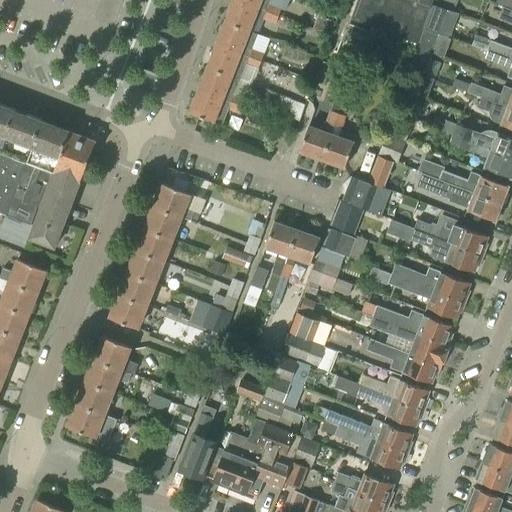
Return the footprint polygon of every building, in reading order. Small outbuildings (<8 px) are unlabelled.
[(239,0),(231,0),(224,20),(249,30),(258,34),(264,19),(267,10),(258,7),(239,0)] [(270,3),(270,0),(239,0),(258,7),(267,10),(270,3)] [(357,0),(351,18),(415,42),(430,2),(434,3),(447,8),(453,11),(457,0),(357,0)] [(267,10),(278,15),(281,7),(270,3),(267,10)] [(434,3),(424,29),(438,33),(447,8),(434,3)] [(511,8),(502,5),(497,18),(511,23),(511,8)] [(267,10),(264,19),(275,23),(278,15),(267,10)] [(331,34),(335,21),(317,15),(313,27),(331,34)] [(258,34),(249,30),(224,20),(215,43),(240,53),(249,56),(252,49),(258,34)] [(422,30),(416,47),(432,53),(438,36),(422,30)] [(511,46),(511,49),(489,40),(486,49),(511,59),(511,46)] [(249,56),(240,53),(215,43),(206,66),(231,75),(241,79),(246,64),(249,56)] [(432,53),(416,47),(409,68),(414,70),(425,74),(432,53)] [(249,56),(261,61),(264,53),(252,49),(249,56)] [(511,59),(486,49),(484,52),(482,58),(508,67),(505,75),(511,78),(511,59)] [(249,56),(246,64),(258,69),(261,61),(249,56)] [(331,63),(321,60),(314,79),(323,83),(331,63)] [(206,66),(197,88),(223,98),(231,101),(234,93),(235,89),(237,90),(241,79),(231,75),(206,66)] [(403,90),(404,91),(426,100),(434,79),(411,71),(403,90)] [(467,91),(482,96),(511,108),(511,88),(503,85),(500,93),(471,81),(467,91)] [(333,125),(337,112),(345,90),(338,87),(326,122),(323,121),(320,129),(330,133),(333,125)] [(231,101),(223,98),(197,88),(189,111),(222,124),(228,109),(231,101)] [(345,90),(337,112),(338,113),(346,116),(348,117),(356,94),(345,90)] [(420,116),(426,100),(404,91),(397,108),(420,116)] [(234,93),(231,101),(243,106),(246,98),(234,93)] [(304,104),(281,96),(275,111),(298,120),(304,104)] [(494,121),(499,123),(511,127),(511,108),(482,96),(478,106),(488,111),(489,115),(491,119),(494,121)] [(243,106),(231,101),(228,109),(240,113),(243,106)] [(0,145),(14,109),(0,104),(0,145)] [(0,145),(0,212),(5,215),(41,119),(27,114),(26,119),(14,115),(16,110),(14,109),(0,145)] [(394,112),(386,133),(405,141),(413,120),(394,112)] [(5,215),(0,226),(0,237),(22,246),(23,247),(27,237),(28,235),(32,225),(44,194),(69,130),(66,129),(54,125),(54,124),(41,119),(5,215)] [(511,137),(496,131),(487,129),(484,130),(480,132),(445,119),(441,130),(451,133),(511,157),(511,137)] [(308,125),(299,151),(321,159),(330,133),(320,129),(308,125)] [(330,133),(321,159),(344,167),(353,141),(339,136),(342,128),(333,125),(330,133)] [(69,130),(44,194),(71,203),(90,152),(95,140),(92,139),(71,131),(69,130)] [(397,163),(405,141),(386,133),(377,155),(392,161),(397,163)] [(448,142),(473,151),(487,157),(483,166),(511,177),(511,173),(511,157),(451,133),(448,142)] [(377,155),(367,182),(376,185),(383,187),(392,161),(377,155)] [(442,171),(439,179),(503,204),(507,193),(505,192),(507,185),(480,175),(476,184),(442,171)] [(367,182),(351,175),(341,200),(366,209),(376,185),(367,182)] [(448,200),(467,207),(466,209),(494,220),(497,213),(499,214),(503,204),(439,179),(436,178),(431,188),(450,195),(448,200)] [(194,210),(185,207),(190,193),(160,181),(160,182),(161,183),(152,204),(181,216),(190,219),(194,210)] [(28,235),(27,237),(54,247),(63,222),(71,203),(44,194),(32,225),(28,235)] [(181,216),(152,204),(144,227),(173,238),(181,216)] [(331,224),(354,233),(358,221),(336,212),(331,224)] [(484,242),(487,235),(458,224),(459,220),(440,213),(436,223),(431,221),(431,223),(417,218),(414,227),(428,232),(435,235),(483,254),(487,243),(484,242)] [(280,275),(296,229),(274,221),(265,246),(278,251),(275,259),(277,260),(273,273),(280,275)] [(173,238),(144,227),(135,249),(164,260),(173,238)] [(349,257),(356,238),(331,228),(324,247),(349,257)] [(310,262),(319,236),(296,229),(280,275),(289,278),(296,257),(310,262)] [(435,235),(428,232),(423,243),(429,245),(426,253),(473,271),(476,264),(479,265),(483,254),(435,235)] [(249,234),(246,242),(257,246),(260,238),(249,234)] [(246,242),(243,250),(253,254),(254,254),(257,246),(246,242)] [(252,254),(226,244),(221,256),(247,266),(252,254)] [(164,260),(135,249),(126,272),(155,283),(164,260)] [(317,256),(313,266),(337,276),(341,266),(317,256)] [(0,276),(8,280),(37,291),(45,270),(46,270),(46,269),(17,258),(12,271),(3,267),(0,275),(0,276)] [(226,264),(214,259),(210,270),(222,275),(226,264)] [(394,263),(391,272),(465,301),(470,289),(467,288),(469,282),(428,266),(425,275),(394,263)] [(336,278),(337,276),(313,266),(307,280),(331,290),(332,289),(348,295),(352,284),(336,278)] [(155,283),(126,272),(118,294),(147,305),(155,283)] [(426,307),(456,318),(458,311),(461,312),(465,301),(391,272),(387,282),(429,299),(426,307)] [(255,274),(251,284),(261,288),(265,278),(255,274)] [(0,289),(4,291),(0,301),(0,302),(28,314),(37,291),(8,280),(0,276),(0,289)] [(243,281),(233,278),(230,286),(240,290),(243,281)] [(230,286),(225,298),(235,301),(240,290),(230,286)] [(108,315),(108,316),(138,328),(147,305),(118,294),(109,316),(108,315)] [(215,294),(211,304),(230,312),(231,312),(235,301),(225,298),(215,294)] [(314,301),(304,297),(299,308),(309,312),(314,301)] [(0,328),(19,336),(28,314),(0,302),(0,328)] [(222,334),(226,324),(230,313),(230,312),(211,304),(208,303),(199,326),(211,330),(222,334)] [(372,315),(449,344),(450,342),(449,342),(453,333),(450,332),(452,325),(410,309),(407,317),(376,305),(372,315)] [(296,312),(288,332),(311,340),(319,321),(296,312)] [(412,342),(408,352),(441,365),(449,344),(372,315),(368,325),(412,342)] [(0,354),(10,358),(19,336),(0,328),(0,354)] [(208,337),(219,342),(222,334),(211,330),(208,337)] [(326,347),(290,333),(283,352),(318,366),(326,347)] [(93,357),(121,368),(133,373),(138,362),(125,357),(130,346),(101,334),(101,335),(102,335),(93,357)] [(375,351),(387,356),(404,362),(401,371),(431,382),(434,375),(436,376),(440,367),(441,365),(408,352),(378,341),(375,351)] [(0,379),(2,381),(10,358),(0,354),(0,379)] [(300,360),(282,354),(274,373),(292,380),(300,360)] [(131,372),(121,369),(93,357),(84,380),(112,391),(117,378),(127,382),(131,372)] [(364,374),(360,383),(425,408),(429,398),(426,396),(429,389),(390,375),(387,383),(364,374)] [(356,394),(360,383),(338,375),(333,388),(355,397),(356,394)] [(255,417),(264,395),(267,387),(241,377),(236,390),(248,395),(241,412),(255,417)] [(194,378),(188,394),(199,398),(205,382),(194,378)] [(84,380),(75,402),(103,413),(112,391),(84,380)] [(389,407),(386,414),(415,425),(418,418),(421,419),(425,408),(360,383),(356,394),(389,407)] [(264,395),(283,403),(288,391),(268,384),(267,387),(264,395)] [(196,406),(199,398),(188,394),(185,402),(196,406)] [(285,404),(283,403),(264,395),(255,417),(256,417),(277,425),(285,404)] [(511,401),(507,400),(504,407),(502,407),(498,417),(511,422),(511,401)] [(103,413),(75,402),(67,424),(66,424),(108,441),(117,419),(103,413)] [(178,403),(173,414),(190,421),(194,410),(178,403)] [(289,430),(292,421),(298,424),(304,411),(291,406),(285,404),(277,425),(289,430)] [(329,408),(325,419),(339,425),(408,452),(412,441),(409,440),(412,433),(373,418),(371,424),(329,408)] [(213,417),(201,412),(179,468),(202,477),(216,440),(206,435),(213,417)] [(173,414),(169,426),(185,433),(190,421),(173,414)] [(281,486),(283,482),(292,460),(302,435),(299,434),(289,430),(277,425),(256,417),(248,437),(229,488),(255,498),(263,479),(281,486)] [(493,436),(511,443),(511,422),(498,417),(494,428),(496,429),(493,436)] [(299,434),(302,435),(312,439),(317,424),(304,419),(299,434)] [(335,435),(339,425),(325,419),(321,430),(335,435)] [(408,452),(339,425),(335,435),(358,444),(355,452),(398,468),(401,461),(404,462),(408,452)] [(248,437),(231,430),(212,478),(219,481),(218,484),(229,488),(248,437)] [(173,431),(169,440),(180,444),(183,435),(173,431)] [(292,460),(307,466),(312,468),(322,443),(312,439),(302,435),(292,460)] [(157,442),(154,451),(174,459),(180,444),(169,440),(167,446),(157,442)] [(511,451),(491,444),(488,451),(486,450),(482,461),(511,472),(511,451)] [(299,488),(307,466),(292,460),(283,482),(299,488)] [(480,472),(477,479),(505,490),(508,482),(511,483),(511,472),(482,461),(478,471),(480,472)] [(337,471),(333,480),(389,502),(393,491),(390,490),(393,483),(364,472),(361,480),(337,471)] [(351,507),(362,511),(381,511),(382,511),(384,511),(385,511),(389,502),(333,480),(329,490),(336,493),(354,500),(351,507)] [(501,497),(474,487),(471,494),(469,493),(465,504),(487,511),(511,511),(511,510),(498,505),(501,497)] [(294,490),(286,510),(291,511),(312,511),(318,499),(294,490)] [(63,511),(64,510),(65,511),(65,510),(36,498),(36,499),(30,511),(63,511)]
